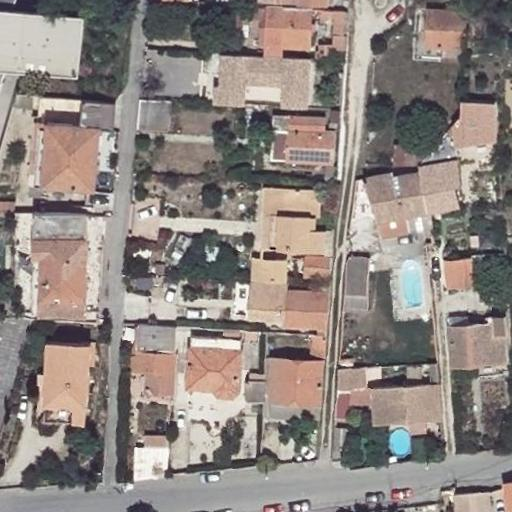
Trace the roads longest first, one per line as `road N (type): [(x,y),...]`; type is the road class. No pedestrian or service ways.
road 1 (residential): [(107,497),(145,0)]
road 2 (unknown): [(360,0),(324,482)]
road 3 (residential): [(107,497),(511,460)]
